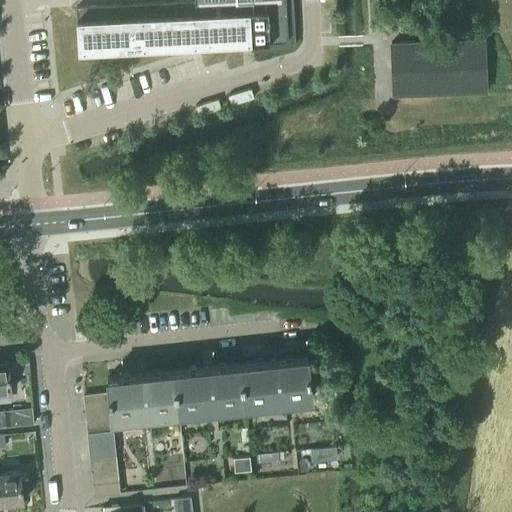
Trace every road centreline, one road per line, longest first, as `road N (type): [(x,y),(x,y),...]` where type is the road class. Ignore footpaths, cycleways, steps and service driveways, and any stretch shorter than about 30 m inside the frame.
road 1 (tertiary): [(26,228),(511,181)]
road 2 (residential): [(311,0),(307,62),(25,145)]
road 3 (residential): [(51,352),(270,329)]
road 4 (residential): [(64,511),(51,352)]
road 5 (residential): [(25,145),(7,0)]
